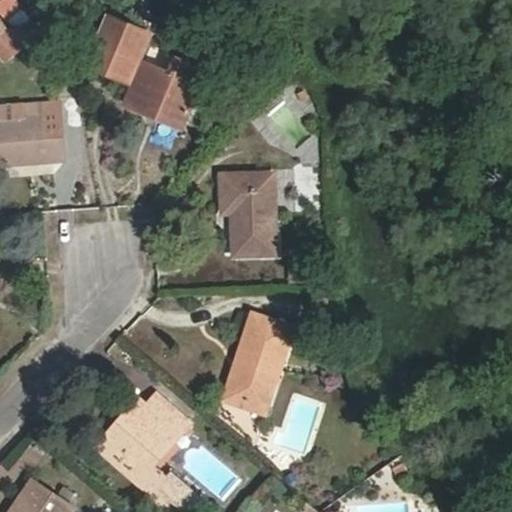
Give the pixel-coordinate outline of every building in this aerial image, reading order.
[(18,0),(0,0),(0,10),(13,30),(31,19),(18,0)] [(153,32),(116,16),(96,62),(136,79),(125,106),(148,117),(151,111),(183,125),(205,74),(177,61),(170,76),(139,63),(153,32)] [(3,35),(0,37),(0,58),(3,62),(26,42),(16,30),(8,32),(3,35)] [(269,113),(297,140),(308,128),(280,102),(269,113)] [(43,137),(63,134),(60,105),(25,108),(26,120),(0,122),(0,167),(46,163),(43,137)] [(180,131),(183,125),(151,111),(148,117),(180,131)] [(66,161),(63,134),(43,137),(46,163),(66,161)] [(273,175),(221,178),(223,215),(234,215),(236,257),(277,255),(273,175)] [(291,283),(314,281),(312,260),(289,262),(291,283)] [(253,316),(237,363),(243,366),(232,397),(266,408),(294,330),(253,316)] [(243,366),(237,363),(223,402),(264,416),(266,408),(232,397),(243,366)] [(156,395),(153,400),(182,425),(186,420),(156,395)] [(182,425),(153,400),(143,411),(132,424),(137,428),(123,444),(118,440),(106,454),(150,490),(146,495),(145,495),(164,511),(185,511),(193,503),(147,465),(182,425)] [(143,411),(133,403),(93,450),(146,495),(150,490),(106,454),(118,440),(123,444),(137,428),(132,424),(143,411)] [(402,465),(392,469),(395,478),(406,475),(402,465)] [(33,482),(11,511),(74,511),(76,509),(33,482)]
